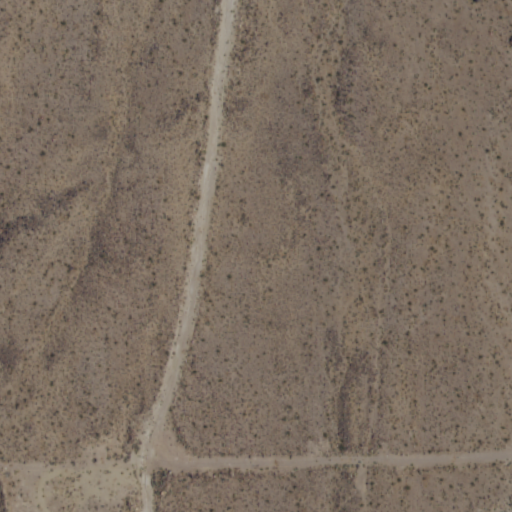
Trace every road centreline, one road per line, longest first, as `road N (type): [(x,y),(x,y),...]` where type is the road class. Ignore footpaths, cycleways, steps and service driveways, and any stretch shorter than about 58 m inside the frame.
road 1 (track): [(148,511),(148,457),(193,260),(226,0)]
road 2 (track): [(511,451),(0,461)]
